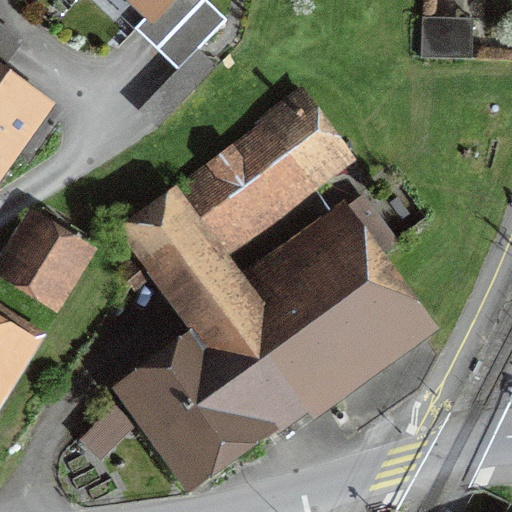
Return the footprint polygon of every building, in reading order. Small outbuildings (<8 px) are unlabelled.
[(146,0),(155,9),(163,0),(146,0)] [(0,62),(17,38),(0,25),(0,158),(39,103),(0,76),(0,62)] [(167,293),(335,162),(293,107),(124,238),(167,293)] [(40,222),(8,271),(53,300),(85,251),(40,222)] [(355,239),(137,391),(190,467),(408,315),(355,239)] [(0,382),(22,348),(0,334),(0,382)]
